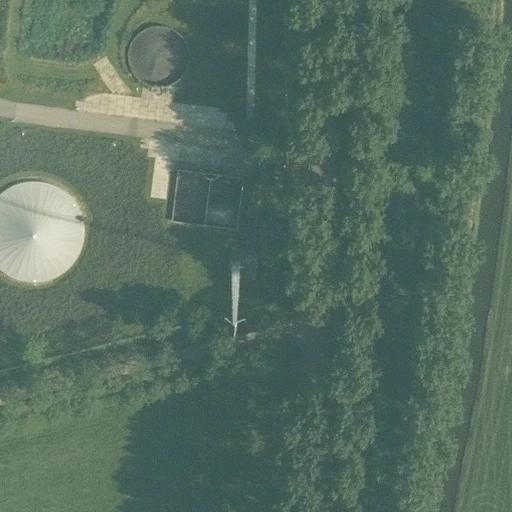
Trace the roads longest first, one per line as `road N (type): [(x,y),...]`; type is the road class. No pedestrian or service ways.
road 1 (unclassified): [(371,511),(384,311),(421,0)]
road 2 (unclassified): [(0,392),(326,311)]
road 3 (unclassified): [(302,511),(326,311)]
road 4 (unclassified): [(326,311),(323,169)]
